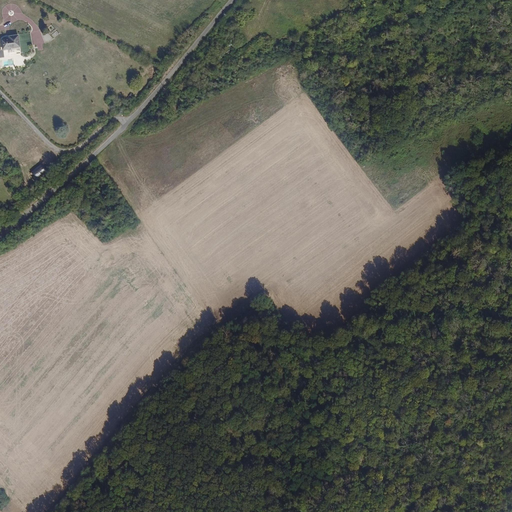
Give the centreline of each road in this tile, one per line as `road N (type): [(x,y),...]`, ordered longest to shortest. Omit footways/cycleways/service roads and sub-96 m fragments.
road 1 (track): [(55,511),(164,378),(227,319),(405,203),(437,173),(511,139)]
road 2 (unclassified): [(131,120),(0,235)]
road 3 (unclassified): [(0,92),(63,152),(120,115),(131,120)]
road 4 (unclassified): [(233,0),(131,120)]
